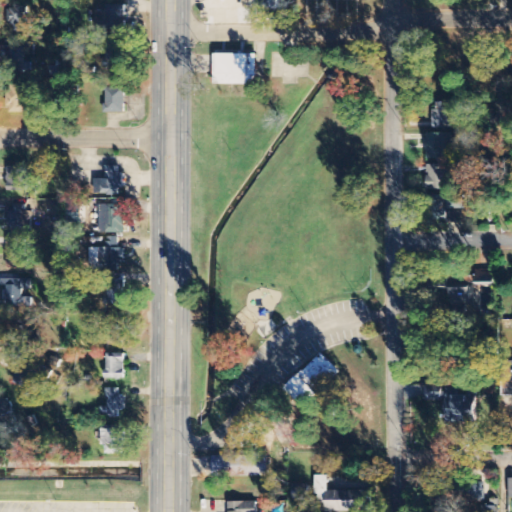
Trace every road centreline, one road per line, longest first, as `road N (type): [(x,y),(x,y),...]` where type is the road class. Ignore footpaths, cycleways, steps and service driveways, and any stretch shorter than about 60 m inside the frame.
road 1 (residential): [(395,511),(390,0)]
road 2 (secondary): [(165,511),(170,0)]
road 3 (residential): [(390,29),(170,32)]
road 4 (residential): [(170,137),(0,137)]
road 5 (residential): [(511,18),(390,20)]
